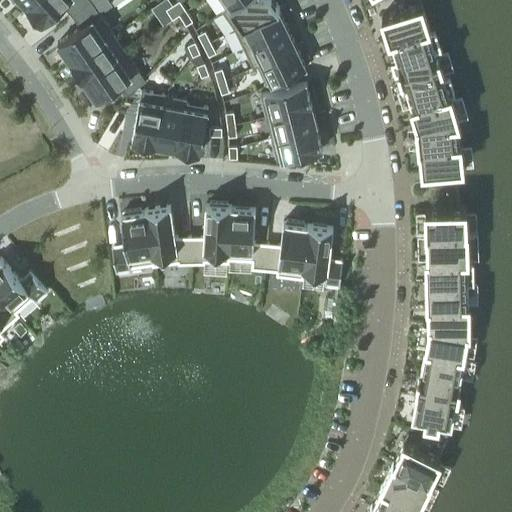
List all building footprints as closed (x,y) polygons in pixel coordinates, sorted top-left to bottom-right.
[(63,4),(73,14),(90,0),(32,0),(26,5),(42,23),(63,4)] [(114,32),(91,0),(90,0),(73,14),(80,26),(57,42),(71,61),(114,32)] [(178,0),(173,3),(179,14),(186,9),(180,0),(178,0)] [(221,0),(226,7),(222,9),(223,10),(237,0),(221,0)] [(279,5),(275,0),(237,0),(223,10),(234,27),(279,5)] [(430,26),(422,1),(382,14),(390,39),(391,38),(391,37),(428,25),(429,26),(430,26)] [(179,14),(173,3),(166,8),(172,18),(179,14)] [(244,46),(287,25),(278,7),(280,6),(279,5),(234,27),(235,28),(244,46)] [(193,19),(186,9),(179,14),(186,24),(193,19)] [(253,65),(296,45),(287,25),(244,46),(253,65)] [(398,61),(399,62),(436,50),(436,49),(435,46),(440,44),(434,27),(429,29),(429,26),(428,25),(391,37),(391,38),(398,61)] [(210,40),(205,30),(197,33),(203,44),(210,40)] [(83,79),(126,50),(114,32),(71,61),(83,79)] [(200,52),(195,40),(188,44),(193,55),(200,52)] [(216,51),(210,40),(203,44),(208,55),(216,51)] [(267,84),(306,65),(296,45),(253,65),(253,66),(258,64),(267,84)] [(406,85),(406,84),(443,72),(443,73),(445,73),(437,48),(436,49),(436,50),(399,62),(398,61),(397,61),(397,63),(392,64),(396,75),(401,73),(404,85),(406,85)] [(126,50),(83,79),(97,99),(120,83),(126,93),(146,79),(126,50)] [(209,73),(205,61),(197,64),(201,76),(209,73)] [(225,79),(222,67),(214,69),(218,81),(225,79)] [(406,85),(412,104),(413,105),(450,94),(450,92),(449,90),(454,89),(449,73),(444,75),(443,73),(443,72),(406,84),(406,85)] [(229,90),(225,79),(218,81),(221,93),(229,90)] [(306,80),(260,92),(266,115),(312,104),(306,80)] [(132,139),(155,143),(165,92),(164,92),(162,102),(139,98),(132,139)] [(155,143),(176,147),(186,96),(165,92),(155,143)] [(417,122),(417,124),(458,120),(458,121),(459,121),(451,92),(450,92),(450,94),(413,105),(412,104),(411,104),(412,106),(417,122)] [(200,152),(208,105),(186,101),(187,97),(186,96),(176,147),(200,152)] [(266,115),(271,136),(317,125),(312,104),(266,115)] [(235,123),(233,111),(225,112),(227,124),(235,123)] [(417,122),(419,148),(420,148),(420,146),(460,142),(460,141),(458,121),(458,120),(417,124),(417,122)] [(236,135),(235,123),(227,124),(228,136),(236,135)] [(317,125),(271,136),(277,159),(323,148),(317,125)] [(209,126),(209,134),(222,134),(222,126),(209,126)] [(420,146),(420,148),(422,171),(464,166),(461,141),(460,141),(460,142),(420,146)] [(229,145),(229,157),(237,157),(237,145),(229,145)] [(190,235),(190,261),(204,261),(204,259),(229,260),(229,257),(228,256),(231,205),(232,205),(232,203),(228,203),(228,201),(210,200),(210,202),(206,202),(204,234),(190,235)] [(146,209),(154,261),(153,261),(153,263),(178,259),(178,261),(190,261),(190,235),(175,235),(170,203),(144,207),(145,209),(146,209)] [(252,266),(265,267),(267,241),(254,240),(256,207),(232,205),(231,205),(228,256),(229,257),(252,258),(252,266)] [(457,207),(425,207),(426,232),(466,231),(466,229),(467,229),(466,206),(465,206),(460,207),(457,207)] [(130,264),(153,261),(154,261),(146,209),(145,209),(141,209),(141,207),(124,209),(124,212),(121,212),(125,241),(112,243),(116,270),(131,268),(130,264)] [(280,242),(267,241),(265,267),(277,268),(277,273),(303,276),(304,268),(303,268),(308,223),(307,223),(304,223),(304,220),(287,218),(286,221),(283,220),(280,242)] [(303,268),(304,268),(326,271),(324,282),(339,284),(343,257),(329,256),(333,225),(307,221),(307,223),(308,223),(303,268)] [(466,231),(426,232),(426,233),(427,233),(428,257),(426,257),(426,258),(467,257),(467,258),(468,258),(468,229),(467,229),(466,229),(466,231)] [(0,292),(15,310),(16,309),(33,295),(37,299),(48,289),(30,268),(20,277),(1,256),(0,256),(0,292)] [(467,257),(426,258),(427,281),(467,280),(467,278),(473,278),(473,260),(467,260),(467,258),(467,257)] [(467,280),(427,281),(427,304),(468,302),(468,301),(468,298),(467,280)] [(0,329),(19,313),(16,309),(15,310),(0,292),(0,338),(4,334),(0,329)] [(468,302),(427,304),(427,305),(428,305),(429,323),(468,330),(467,331),(469,331),(470,301),(468,301),(468,302)] [(429,324),(425,345),(464,352),(467,331),(468,330),(429,323),(429,324)] [(419,370),(419,371),(459,378),(459,377),(459,375),(463,355),(464,352),(425,345),(421,370),(419,370)] [(419,371),(415,393),(455,401),(455,402),(456,402),(461,377),(459,377),(459,378),(419,371)] [(416,395),(412,417),(424,420),(424,421),(426,422),(424,431),(446,438),(449,424),(450,424),(451,423),(454,403),(455,402),(455,401),(415,393),(415,395),(416,395)] [(422,438),(419,446),(427,450),(431,443),(422,438)] [(393,459),(393,460),(429,478),(431,479),(431,477),(440,457),(440,456),(437,455),(427,450),(419,446),(404,439),(394,459),(393,459)] [(393,460),(381,484),(417,502),(417,503),(419,504),(419,502),(431,479),(429,478),(393,460)] [(372,503),(371,504),(386,511),(412,511),(417,503),(417,502),(381,484),(380,485),(382,486),(373,504),(372,503)]
